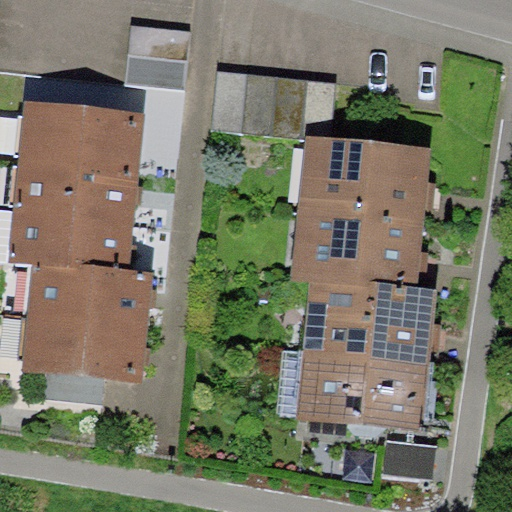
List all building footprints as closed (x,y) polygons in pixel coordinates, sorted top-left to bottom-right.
[(191,32),(131,27),(125,88),(185,94),(191,32)] [(337,81),(213,72),(209,129),(332,138),(337,81)] [(152,127),(38,114),(20,271),(46,276),(134,284),(152,127)] [(424,150),(309,144),(305,210),(420,217),(424,150)] [(420,217),(305,210),(300,285),(416,291),(420,217)] [(162,287),(46,276),(35,382),(151,394),(162,287)] [(316,288),(312,353),(438,360),(441,295),(316,288)] [(438,360),(312,353),(308,422),(434,429),(438,360)]
